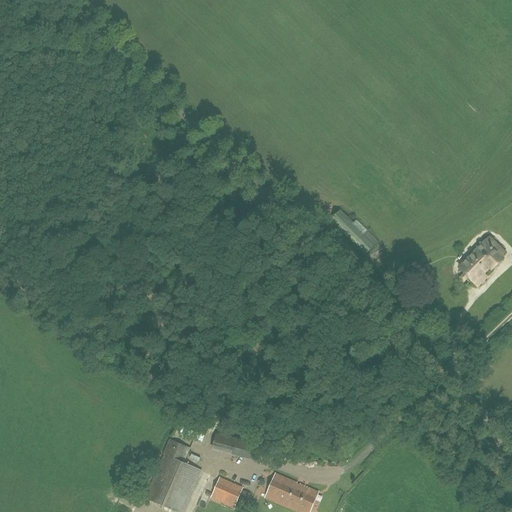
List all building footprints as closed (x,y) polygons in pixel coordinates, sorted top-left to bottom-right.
[(341,209),(331,219),(329,221),(339,230),(340,229),(344,232),(342,234),(365,256),(379,241),(370,232),(366,235),(363,231),(367,229),(357,219),(353,222),(341,209)] [(459,268),(464,273),(459,278),(464,283),(469,278),(475,283),(490,268),(491,270),(502,258),(486,242),(459,268)] [(424,277),(432,270),(427,264),(418,272),(422,278),(424,277)] [(176,511),(183,511),(201,471),(184,463),(190,449),(170,440),(145,498),(176,511)] [(235,440),(231,454),(254,460),(257,445),(235,440)] [(291,508),(300,486),(280,477),(277,483),(273,482),(269,491),(280,496),(279,499),(288,503),(287,506),(291,508)] [(242,489),(220,480),(212,496),(234,506),(242,489)] [(315,492),(300,486),(291,508),(301,511),(306,511),(309,508),(311,509),(315,499),(313,498),(315,492)]
